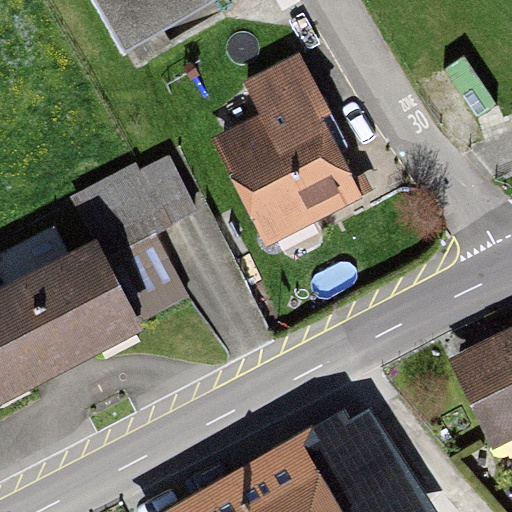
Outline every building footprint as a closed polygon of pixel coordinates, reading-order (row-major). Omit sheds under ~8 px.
[(90,0),(118,49),(206,0),(90,0)] [(261,123),(214,144),(264,251),(366,205),(300,61),(244,87),(261,123)] [(167,158),(76,203),(136,325),(188,300),(158,238),(197,219),(167,158)] [(87,241),(0,284),(0,399),(134,332),(87,241)] [(511,332),(446,364),(491,457),(511,447),(511,332)] [(424,511),(364,403),(166,511),(424,511)]
